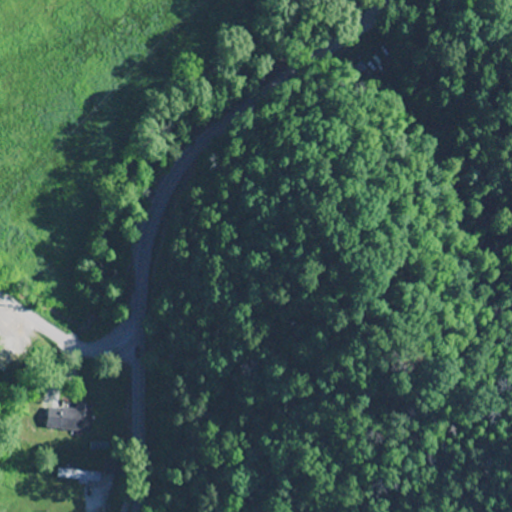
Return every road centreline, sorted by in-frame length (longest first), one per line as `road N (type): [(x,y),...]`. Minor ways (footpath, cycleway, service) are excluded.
road 1 (secondary): [(138,511),(144,278),(167,193),(204,140),(391,0)]
road 2 (residential): [(0,296),(75,345),(142,352)]
